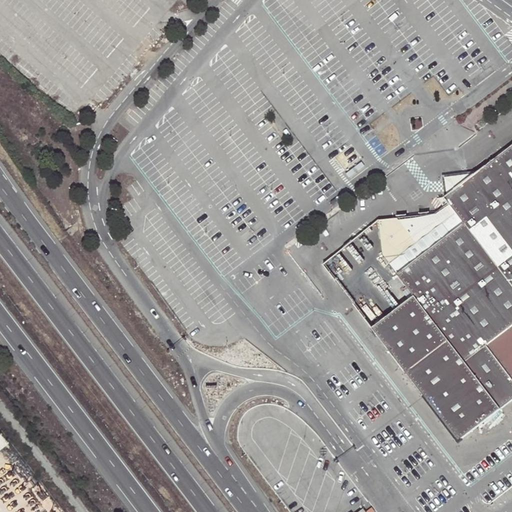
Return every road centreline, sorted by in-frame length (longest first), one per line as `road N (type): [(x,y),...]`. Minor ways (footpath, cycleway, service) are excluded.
road 1 (unclassified): [(262,511),(217,447),(184,356),(94,231),(87,200),(95,143),(212,0)]
road 2 (primary): [(250,511),(0,183)]
road 3 (motorway): [(211,511),(0,236)]
road 4 (motorway): [(0,319),(146,511)]
